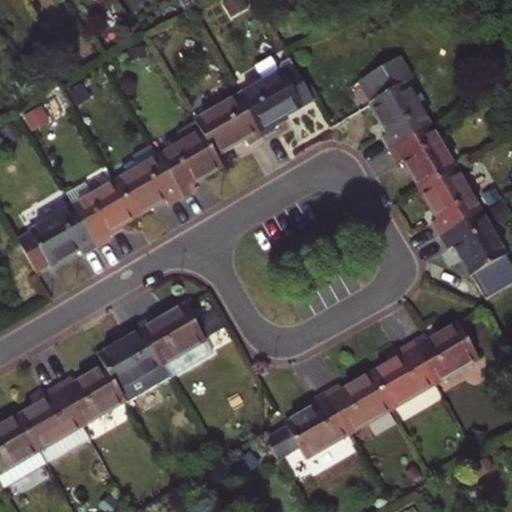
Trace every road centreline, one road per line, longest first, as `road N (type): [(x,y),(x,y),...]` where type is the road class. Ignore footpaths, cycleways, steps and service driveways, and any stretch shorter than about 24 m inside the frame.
road 1 (residential): [(198,240),(267,342),(297,342),(371,301),(396,284),(402,262),(353,182),(341,174),(312,176)]
road 2 (residential): [(198,240),(0,357)]
road 3 (residential): [(312,176),(198,240)]
